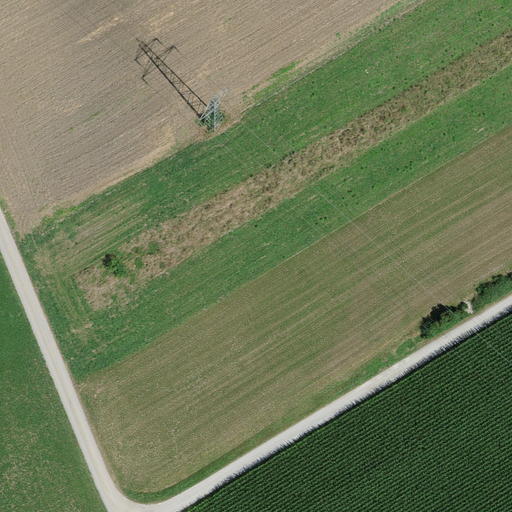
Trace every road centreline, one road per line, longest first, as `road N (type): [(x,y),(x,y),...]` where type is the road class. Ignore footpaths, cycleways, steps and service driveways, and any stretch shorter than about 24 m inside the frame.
road 1 (track): [(511,307),(170,511)]
road 2 (track): [(0,234),(118,511)]
